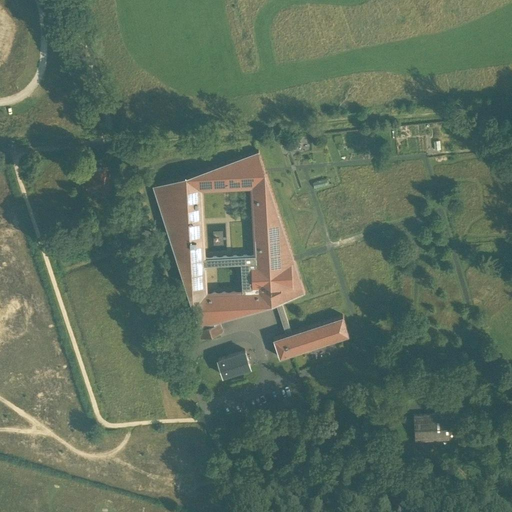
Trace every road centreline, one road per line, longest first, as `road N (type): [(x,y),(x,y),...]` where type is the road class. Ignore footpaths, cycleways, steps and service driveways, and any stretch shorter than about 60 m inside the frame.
road 1 (unclassified): [(237,511),(124,175)]
road 2 (track): [(114,141),(68,0)]
road 3 (track): [(37,0),(39,72),(26,91),(0,103)]
